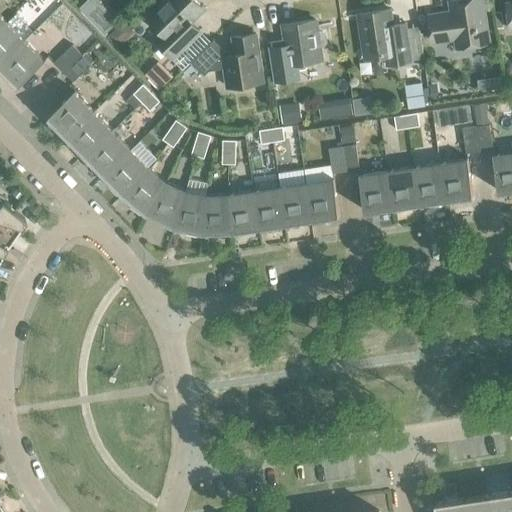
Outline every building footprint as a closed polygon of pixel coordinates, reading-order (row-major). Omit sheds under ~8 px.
[(90,0),(82,8),(104,31),(115,21),(94,0),(90,0)] [(156,42),(171,58),(193,37),(184,28),(203,9),(194,0),(167,0),(148,19),(163,34),(156,42)] [(432,42),(455,38),(457,48),(488,43),(481,0),(452,0),(450,0),(451,12),(428,16),(432,42)] [(358,14),(365,59),(384,56),(386,65),(412,61),(407,28),(405,29),(406,30),(396,31),(395,28),(392,26),(390,9),(358,14)] [(501,12),(494,12),(496,29),(503,28),(501,12)] [(307,62),(321,60),(319,47),(323,46),(326,42),(325,35),(321,32),(317,33),(315,20),(283,25),(285,42),(282,46),(271,48),(277,82),(298,78),(297,70),(305,69),(308,66),(307,62)] [(0,64),(25,41),(6,22),(0,27),(0,64)] [(203,76),(208,71),(224,69),(227,88),(262,82),(255,34),(232,37),(235,54),(223,56),(210,43),(190,62),(203,76)] [(25,41),(0,64),(0,73),(6,80),(9,77),(18,87),(45,60),(45,59),(44,60),(25,41)] [(54,62),(63,72),(81,55),(72,45),(54,62)] [(81,55),(63,72),(73,82),(91,64),(81,55)] [(162,66),(149,79),(159,90),(173,77),(162,66)] [(500,77),(477,80),(479,92),(501,89),(500,77)] [(422,83),(405,86),(408,108),(430,105),(428,88),(422,89),(422,83)] [(133,94),(141,102),(151,93),(143,84),(133,94)] [(66,136),(68,137),(94,112),(75,92),(76,91),(75,90),(48,117),(57,127),(54,129),(63,138),(66,136)] [(151,93),(141,102),(150,111),(159,102),(151,93)] [(133,94),(126,101),(135,109),(141,102),(133,94)] [(350,98),(336,100),(339,118),(353,116),(350,98)] [(299,102),(279,105),(282,124),(302,121),(299,102)] [(448,108),(436,110),(438,126),(450,125),(448,108)] [(84,155),(86,156),(112,131),(94,112),(68,137),(75,145),(72,148),(81,157),(84,155)] [(417,113),(405,115),(407,128),(419,126),(417,113)] [(407,128),(405,115),(393,117),(396,130),(407,128)] [(176,120),(169,129),(180,137),(187,128),(176,120)] [(489,124),(475,126),(479,151),(492,150),(489,124)] [(353,126),(340,128),(343,144),(355,142),(353,126)] [(479,151),(475,126),(462,128),(466,153),(479,151)] [(282,127),(270,129),(273,142),(284,140),(282,127)] [(180,137),(169,129),(163,138),(174,146),(180,137)] [(273,142),(270,129),(259,130),(261,144),(273,142)] [(103,173),(104,175),(131,150),(112,131),(86,156),(94,164),(91,167),(100,176),(103,173)] [(198,132),(194,143),(207,147),(211,136),(198,132)] [(222,140),(222,152),(235,153),(236,141),(222,140)] [(207,147),(194,143),(191,155),(203,159),(207,147)] [(355,144),(342,146),(346,171),(359,169),(355,144)] [(346,171),(342,146),(328,148),(332,173),(346,171)] [(121,192),(123,194),(149,168),(131,150),(104,175),(112,183),(109,186),(118,195),(121,192)] [(235,153),(222,152),(222,164),(235,165),(235,153)] [(511,152),(493,155),(493,154),(492,154),(498,192),(511,190),(511,194),(511,193),(511,152)] [(467,159),(439,163),(445,200),(456,198),(456,202),(469,200),(468,196),(473,195),(467,158),(466,158),(467,159)] [(439,163),(413,167),(419,203),(429,202),(430,206),(443,204),(442,200),(445,200),(439,163)] [(413,167),(387,171),(392,207),(403,206),(404,210),(417,208),(416,204),(419,203),(413,167)] [(144,210),(147,212),(166,182),(149,168),(123,194),(129,200),(133,203),(131,206),(134,209),(141,214),(144,210)] [(392,207),(387,171),(360,175),(359,174),(364,212),(377,209),(378,214),(391,212),(390,208),(392,207)] [(333,179),(305,183),(311,219),(322,218),(323,222),(335,220),(335,216),(339,215),(333,178),(333,179)] [(170,224),(174,225),(185,191),(166,182),(147,212),(148,213),(153,216),(159,219),(156,223),(160,225),(169,228),(170,224)] [(305,183),(279,187),(285,223),(296,222),(296,226),(309,224),(308,220),(311,219),(305,183)] [(279,187),(253,191),(259,227),(270,226),(270,230),(283,228),(282,224),(285,223),(279,187)] [(199,231),(203,231),(206,195),(185,191),(174,225),(176,226),(181,227),(187,229),(186,233),(190,234),(198,236),(199,231)] [(253,191),(227,195),(233,231),(239,230),(244,230),(244,234),(257,232),(256,228),(259,227),(253,191)] [(206,195),(203,231),(211,232),(216,232),(216,237),(221,237),(229,236),(229,232),(233,231),(227,195),(206,195)] [(0,198),(0,242),(5,245),(24,218),(0,198)] [(511,511),(511,500),(511,491),(486,495),(488,511),(511,511)] [(488,511),(486,495),(461,499),(462,511),(488,511)] [(462,511),(461,499),(435,503),(436,511),(462,511)]
